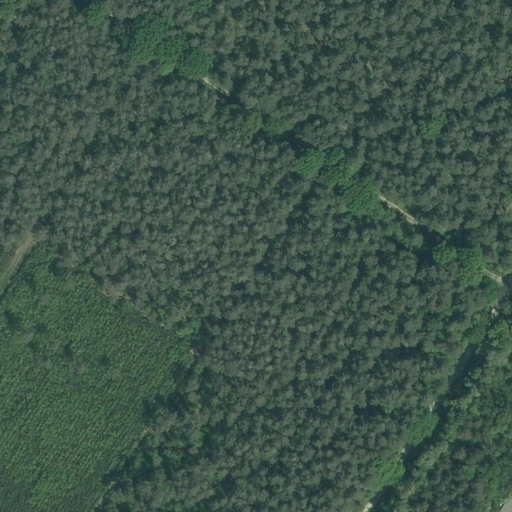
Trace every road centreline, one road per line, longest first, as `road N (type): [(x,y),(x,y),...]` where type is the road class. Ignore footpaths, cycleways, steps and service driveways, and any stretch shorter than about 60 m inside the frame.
road 1 (track): [(86,0),(511,291)]
road 2 (track): [(511,289),(367,511)]
